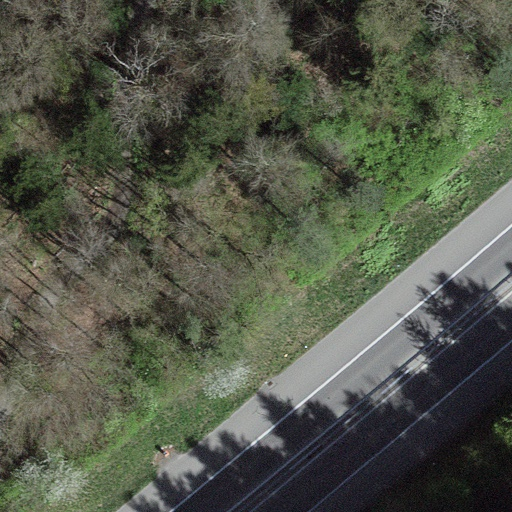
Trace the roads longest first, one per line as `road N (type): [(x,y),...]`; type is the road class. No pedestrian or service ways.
road 1 (track): [(0,436),(176,0)]
road 2 (trunk): [(511,248),(196,511)]
road 3 (trunk): [(282,511),(511,318)]
